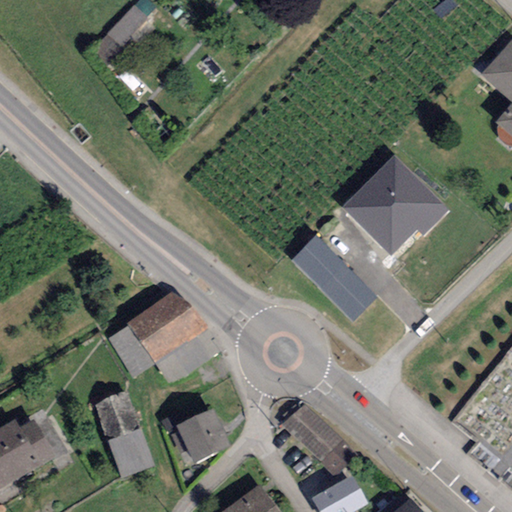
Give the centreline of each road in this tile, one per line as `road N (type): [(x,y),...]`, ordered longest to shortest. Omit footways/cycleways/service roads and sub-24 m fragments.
road 1 (secondary): [(0,105),(130,229),(259,328)]
road 2 (residential): [(348,408),(511,243)]
road 3 (secondary): [(348,408),(472,511)]
